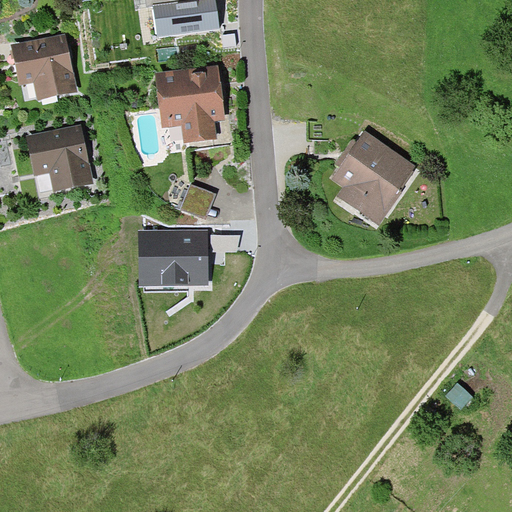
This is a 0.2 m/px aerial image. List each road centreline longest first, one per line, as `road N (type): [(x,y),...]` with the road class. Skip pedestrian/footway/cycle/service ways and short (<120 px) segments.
road 1 (track): [(502,239),(488,314),(333,511)]
road 2 (residential): [(4,409),(119,386),(178,363),(216,339),(274,265)]
road 3 (residential): [(255,0),(274,265)]
road 4 (unclassified): [(274,265),(349,270),(440,258),(511,234)]
